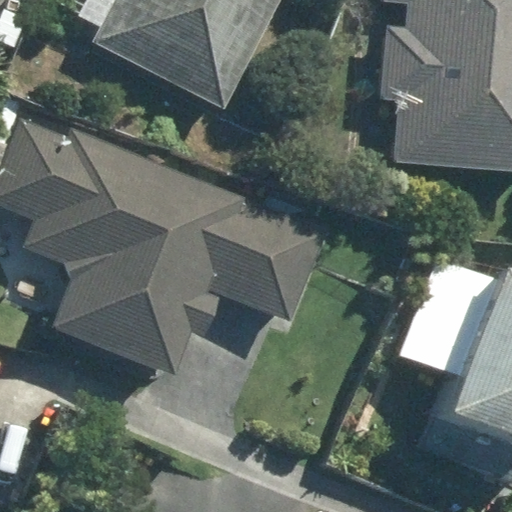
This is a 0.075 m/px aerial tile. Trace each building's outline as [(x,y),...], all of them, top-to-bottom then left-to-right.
[(208,114),(266,0),(101,0),(78,47),(208,114)] [(511,0),(363,0),(363,6),(393,9),(390,36),(371,34),(364,104),(382,105),(376,169),(511,183),(511,0)] [(0,44),(4,46),(15,18),(0,12),(0,44)] [(277,129),(285,105),(264,98),(256,122),(277,129)] [(0,129),(10,106),(0,101),(0,129)] [(271,333),(309,242),(55,138),(50,148),(5,130),(0,140),(0,222),(17,229),(6,257),(47,274),(53,289),(33,339),(150,388),(168,344),(179,349),(196,309),(186,305),(189,299),(271,333)] [(511,287),(481,274),(419,426),(434,432),(428,445),(511,479),(511,476),(511,452),(511,450),(511,287)]
